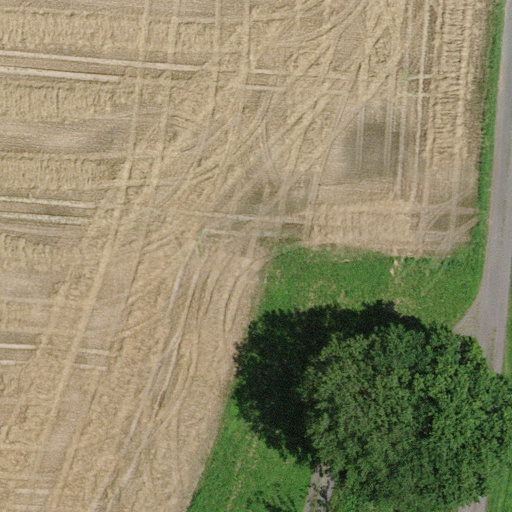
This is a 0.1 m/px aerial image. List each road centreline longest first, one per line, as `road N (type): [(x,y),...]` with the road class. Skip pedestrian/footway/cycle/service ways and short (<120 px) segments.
road 1 (track): [(511,110),(495,319),(465,511)]
road 2 (track): [(306,511),(322,447),(495,319)]
